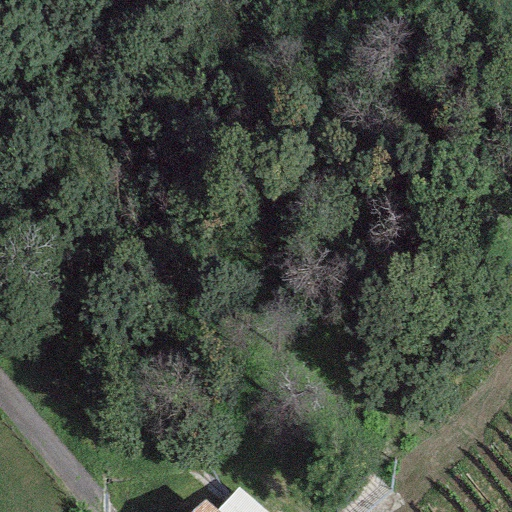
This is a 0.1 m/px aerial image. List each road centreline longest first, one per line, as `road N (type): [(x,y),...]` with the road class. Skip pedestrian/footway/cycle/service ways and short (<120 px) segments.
road 1 (track): [(511,347),(344,511)]
road 2 (unclassified): [(0,386),(109,511)]
road 3 (track): [(172,511),(237,472),(291,511)]
